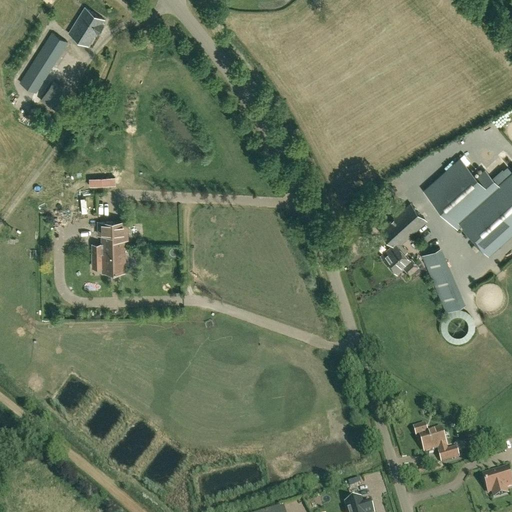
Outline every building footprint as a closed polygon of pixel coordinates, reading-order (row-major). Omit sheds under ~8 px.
[(85,7),(68,33),(88,45),(97,32),(99,33),(104,25),(102,24),(105,19),(85,7)] [(20,82),(36,92),(68,42),(52,32),(20,82)] [(44,100),(60,108),(67,91),(51,84),(44,100)] [(511,108),(500,123),(507,129),(511,123),(511,108)] [(511,174),(499,186),(485,170),(477,178),(460,159),(425,191),(458,227),(462,223),(489,253),(511,232),(511,174)] [(427,220),(411,203),(380,230),(395,246),(390,251),(388,249),(381,255),(397,274),(404,267),(410,274),(419,266),(411,258),(410,259),(405,253),(407,251),(400,244),(427,220)] [(128,221),(98,222),(98,234),(102,234),(102,244),(92,244),(93,253),(102,253),(103,272),(126,271),(125,239),(128,239),(128,221)] [(439,248),(423,255),(432,275),(448,268),(439,248)] [(448,268),(432,275),(445,305),(461,298),(448,268)] [(508,273),(500,276),(503,283),(511,281),(508,273)] [(425,424),(414,427),(417,437),(420,436),(425,451),(441,446),(443,452),(439,453),(442,461),(459,456),(457,447),(447,450),(446,444),(441,428),(428,432),(425,424)] [(511,485),(508,471),(484,477),(489,493),(511,487),(511,485)] [(361,499),(346,504),(348,511),(373,511),(370,501),(362,504),(361,499)]
